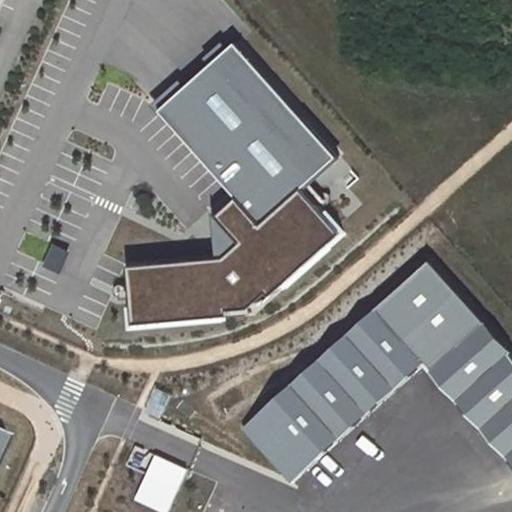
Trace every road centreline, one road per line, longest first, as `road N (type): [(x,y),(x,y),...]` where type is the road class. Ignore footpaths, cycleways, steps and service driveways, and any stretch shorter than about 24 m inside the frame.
road 1 (unknown): [(0,253),(114,0)]
road 2 (unknown): [(79,426),(105,419),(140,427),(312,511)]
road 3 (unclassified): [(52,511),(75,460),(79,426),(50,381),(0,358)]
